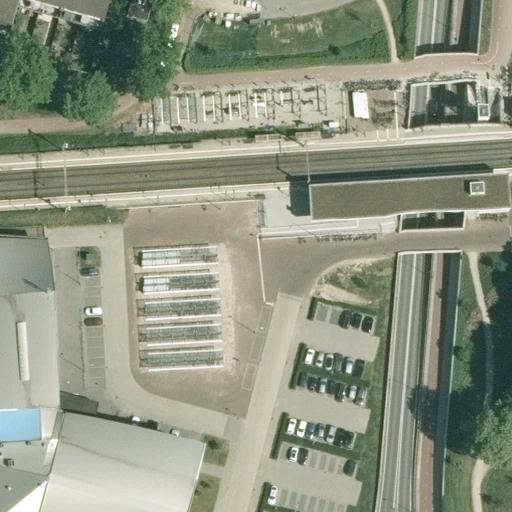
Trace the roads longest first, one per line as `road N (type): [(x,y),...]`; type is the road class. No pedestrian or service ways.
road 1 (unclassified): [(232,511),(302,253),(511,237)]
road 2 (tertiary): [(398,455),(435,0)]
